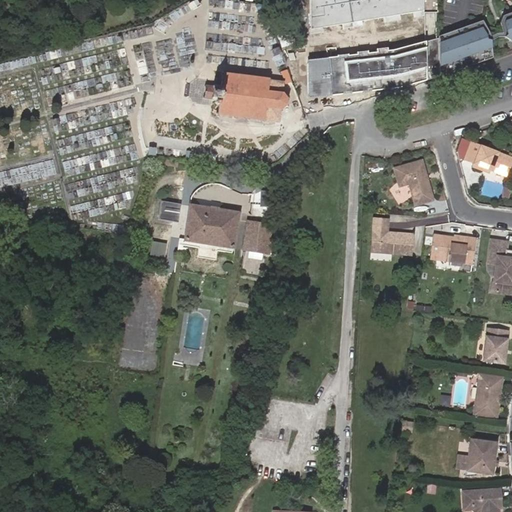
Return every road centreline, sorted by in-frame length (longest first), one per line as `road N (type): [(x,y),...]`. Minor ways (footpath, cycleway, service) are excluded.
road 1 (residential): [(511,60),(365,106)]
road 2 (residential): [(437,129),(460,206),(511,219)]
